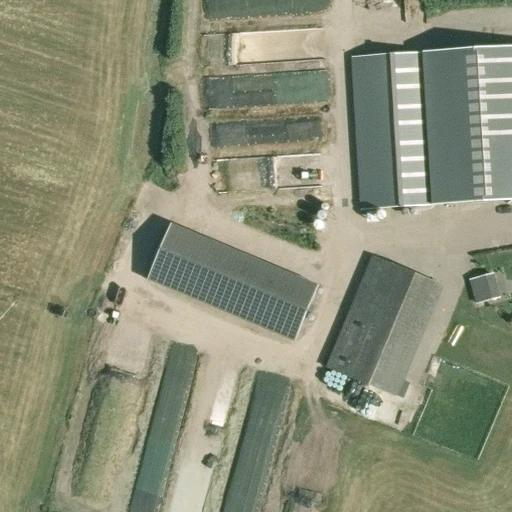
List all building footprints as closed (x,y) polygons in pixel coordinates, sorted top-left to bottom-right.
[(511,48),(434,53),(443,205),(511,200),(511,48)] [(363,209),(443,205),(434,53),(354,58),(363,209)] [(319,286),(171,225),(148,280),(296,342),(319,286)] [(399,397),(444,287),(374,258),(328,368),(399,397)] [(484,277),(471,280),(477,304),(490,300),(484,277)]
